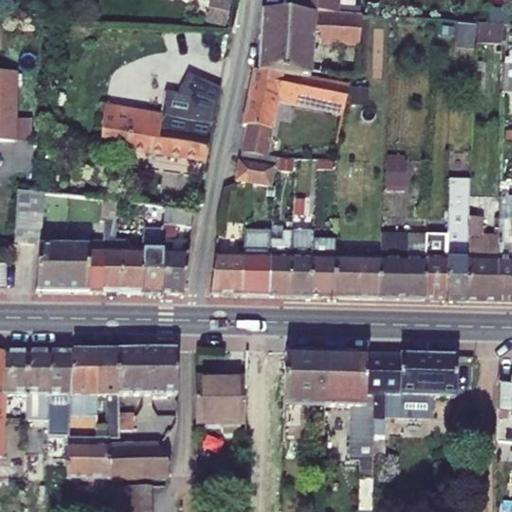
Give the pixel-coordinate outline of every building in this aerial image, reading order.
[(215,0),(212,21),(230,23),(233,0),(215,0)] [(294,0),(294,13),(315,14),(315,12),(336,14),(337,0),(294,0)] [(294,13),(270,12),(262,11),(257,73),(311,75),(311,71),(313,45),(359,49),(362,16),(336,14),(315,12),(315,14),(294,13)] [(460,44),(506,47),(507,22),(462,19),(460,44)] [(440,28),(439,39),(450,40),(451,29),(440,28)] [(502,63),(502,92),(511,92),(511,63),(508,63),(502,63)] [(185,70),(182,77),(220,88),(221,80),(185,70)] [(311,75),(257,73),(253,72),(243,126),(246,127),(241,153),(239,162),(251,164),(273,168),(276,168),(277,159),(266,157),(272,131),(278,103),(279,95),(338,109),(336,117),(342,118),(349,86),(311,77),(311,75)] [(0,141),(15,142),(16,120),(17,74),(0,73),(0,141)] [(166,90),(162,114),(105,106),(100,146),(205,161),(212,124),(220,88),(182,77),(178,92),(166,90)] [(278,103),(336,117),(338,109),(279,95),(278,103)] [(16,120),(15,142),(31,142),(32,121),(16,120)] [(236,182),(248,183),(251,164),(239,162),(236,182)] [(280,173),(292,174),(293,164),(281,163),(280,173)] [(248,183),(270,187),(273,168),(251,164),(248,183)] [(386,182),(400,183),(400,171),(387,171),(386,182)] [(43,194),(43,193),(18,191),(14,244),(40,246),(43,194)] [(499,220),(511,220),(511,200),(500,199),(499,220)] [(294,217),(303,219),(304,201),(295,200),(294,217)] [(99,223),(103,223),(102,242),(102,294),(140,295),(142,252),(125,252),(125,242),(114,242),(115,203),(102,201),(99,223)] [(194,215),(164,210),(163,231),(161,296),(183,296),(194,215)] [(469,210),(448,210),(447,235),(446,302),(465,303),(468,218),(469,210)] [(481,237),(482,218),(468,218),(465,303),(495,303),(498,238),(481,237)] [(511,220),(499,220),(498,238),(495,303),(511,303),(511,220)] [(152,225),(143,225),(142,252),(140,295),(161,296),(163,231),(151,230),(152,225)] [(270,233),(244,232),(242,256),(239,297),(266,298),(269,258),(269,240),(270,233)] [(283,240),(269,240),(269,258),(266,298),(289,298),(290,258),(291,233),(284,233),(283,240)] [(313,233),(291,233),(290,258),(289,298),(311,299),(312,259),(313,242),(313,233)] [(447,235),(426,233),(425,259),(424,301),(446,302),(447,235)] [(406,240),(381,239),(380,259),(378,300),(424,301),(425,259),(405,259),(406,240)] [(335,241),(313,242),(312,259),(311,299),(332,299),(334,258),(335,241)] [(87,245),(40,246),(36,293),(89,294),(102,294),(102,242),(87,242),(87,245)] [(239,297),(242,256),(215,256),(209,296),(239,297)] [(378,300),(380,259),(334,258),(332,299),(378,300)] [(5,422),(12,422),(25,422),(25,351),(0,351),(0,486),(0,487),(2,458),(5,422)] [(25,422),(48,422),(48,416),(49,351),(25,351),(25,422)] [(58,417),(58,436),(67,436),(68,417),(71,351),(49,351),(48,416),(58,417)] [(71,351),(68,417),(96,417),(96,352),(71,351)] [(103,428),(104,398),(117,398),(116,352),(96,352),(96,417),(96,428),(103,428)] [(133,447),(132,398),(177,397),(176,352),(116,352),(117,398),(119,438),(109,438),(109,443),(111,480),(158,479),(166,471),(159,448),(158,445),(133,447)] [(265,413),(265,419),(282,419),(283,406),(285,353),(246,352),(246,377),(245,413),(265,413)] [(283,406),(323,406),(325,354),(285,353),(283,406)] [(372,433),(371,394),(364,394),(365,355),(325,354),(323,406),(353,407),(352,430),(356,430),(355,461),(359,461),(360,478),(372,479),(372,459),(372,433)] [(372,433),(384,434),(383,416),(430,417),(431,396),(454,396),(455,357),(401,356),(365,355),(364,394),(371,394),(372,433)] [(195,423),(245,424),(245,413),(246,377),(195,376),(195,423)] [(497,441),(511,442),(511,379),(498,378),(497,441)] [(2,458),(9,458),(12,422),(5,422),(2,458)] [(384,434),(372,433),(372,459),(384,459),(384,434)] [(67,443),(69,478),(89,479),(88,443),(67,443)] [(89,479),(111,480),(109,443),(88,443),(89,479)] [(25,480),(39,481),(39,454),(25,453),(25,480)] [(112,511),(144,511),(144,489),(111,489),(112,511)] [(8,511),(18,511),(19,500),(8,500),(8,511)]
